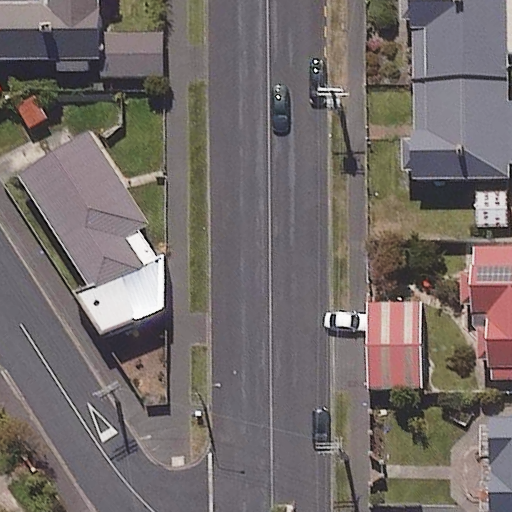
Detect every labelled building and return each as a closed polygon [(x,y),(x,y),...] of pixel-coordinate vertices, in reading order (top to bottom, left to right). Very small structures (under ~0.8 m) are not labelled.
[(108,0),(0,0),(0,70),(66,68),(67,85),(168,81),(167,36),(110,38),(108,0)] [(511,0),(417,0),(422,188),(511,185),(511,0)] [(115,346),(172,311),(171,259),(164,264),(148,238),(155,233),(98,140),(27,183),(93,291),(85,296),(115,346)] [(511,230),(511,218),(510,197),(479,199),(481,233),(511,230)] [(511,252),(480,254),(484,327),(498,326),(500,386),(511,385),(511,252)] [(428,393),(427,308),(375,309),(375,394),(428,393)] [(511,511),(511,429),(491,430),(491,511),(511,511)] [(0,511),(0,502),(9,497),(0,482),(0,511)]
